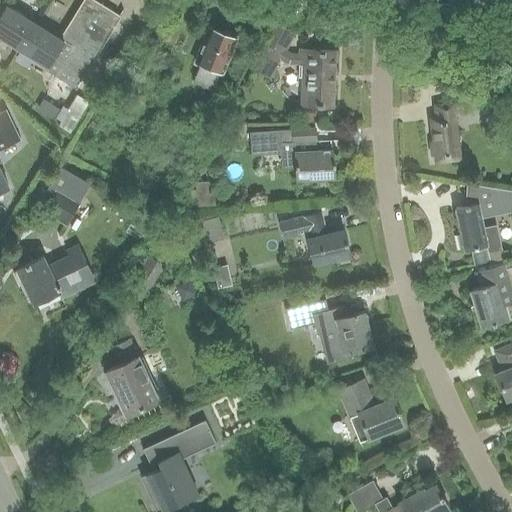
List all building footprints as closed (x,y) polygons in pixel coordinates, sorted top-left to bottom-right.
[(46,70),(55,76),(48,88),(64,98),(71,86),(76,89),(120,18),(92,0),(86,0),(61,40),(65,42),(48,68),(48,67),(46,70)] [(0,37),(19,50),(36,24),(7,6),(0,16),(0,37)] [(301,87),(303,87),(302,104),(332,106),(334,51),(310,51),(298,50),(298,53),(291,53),(286,50),(296,33),(273,20),(248,65),(270,77),(279,60),(288,64),(302,65),(301,87)] [(19,50),(48,67),(48,68),(65,42),(61,40),(36,24),(19,50)] [(221,75),(236,38),(209,27),(194,64),(199,66),(193,81),(212,89),(218,73),(221,75)] [(202,129),(212,111),(194,101),(184,119),(202,129)] [(454,115),(462,114),(460,101),(434,105),(436,117),(430,118),(433,142),(429,142),(431,156),(435,156),(435,162),(459,159),(454,115)] [(0,191),(8,188),(0,170),(0,148),(0,149),(20,140),(6,110),(0,112),(0,191)] [(312,114),(302,115),(302,123),(313,123),(312,114)] [(282,166),(295,165),(296,180),(334,178),(333,174),(335,174),(334,162),(333,162),(332,149),(315,150),(315,141),(316,141),(315,128),(292,129),(249,132),(251,155),(281,153),(282,166)] [(42,212),(65,226),(90,183),(59,165),(44,192),(51,196),(42,212)] [(208,182),(195,183),(197,206),(209,205),(208,182)] [(471,204),(456,208),(461,234),(458,235),(460,251),(486,245),(490,261),(507,257),(505,249),(502,249),(496,225),(482,228),(480,215),(511,208),(511,191),(469,184),(471,204)] [(283,239),(305,234),(313,264),(350,255),(343,230),(325,235),(320,213),(279,223),(283,239)] [(217,217),(201,221),(207,243),(223,239),(217,217)] [(66,253),(63,254),(66,260),(63,262),(48,269),(43,256),(16,269),(17,270),(13,272),(19,286),(23,283),(33,304),(33,305),(58,292),(62,299),(63,299),(96,283),(77,243),(64,249),(66,253)] [(130,288),(145,296),(163,265),(148,256),(130,288)] [(511,317),(511,286),(510,279),(511,278),(511,265),(504,268),(503,265),(478,273),(482,286),(470,289),(476,311),(472,313),(477,328),(511,317)] [(325,298),(299,304),(301,316),(328,310),(325,298)] [(328,318),(315,322),(318,334),(321,333),(327,362),(346,358),(345,353),(350,351),(373,346),(365,310),(342,316),(342,315),(328,318)] [(124,415),(157,400),(137,356),(136,357),(128,340),(112,347),(120,364),(104,371),(124,415)] [(511,343),(493,351),(502,371),(494,374),(505,400),(511,396),(511,343)] [(338,389),(349,416),(359,442),(368,438),(403,424),(393,398),(374,405),(363,379),(338,389)] [(204,420),(142,449),(150,464),(158,460),(161,466),(144,474),(155,497),(160,494),(167,509),(199,494),(181,458),(215,442),(204,420)] [(379,511),(386,511),(387,511),(440,511),(448,508),(435,485),(423,491),(422,489),(397,503),(398,505),(392,509),(386,496),(382,498),(372,480),(347,494),(357,511),(359,511),(374,503),(379,511)]
